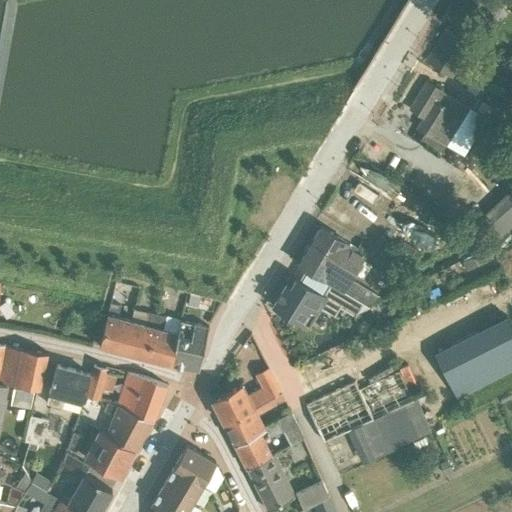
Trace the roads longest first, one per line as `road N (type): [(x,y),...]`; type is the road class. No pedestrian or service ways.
road 1 (residential): [(198,382),(426,0)]
road 2 (residential): [(198,382),(0,329)]
road 3 (residential): [(122,511),(198,382)]
road 4 (residential): [(198,382),(257,511)]
